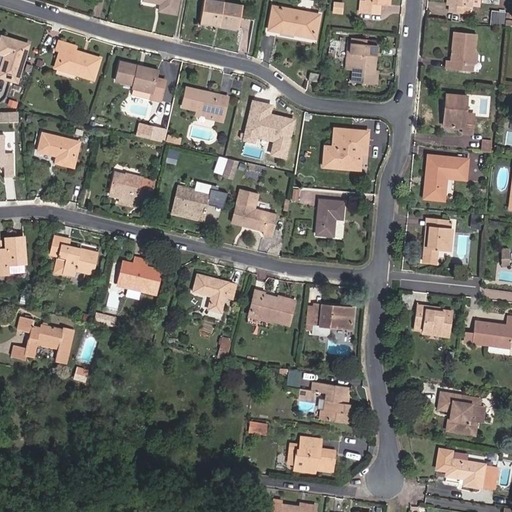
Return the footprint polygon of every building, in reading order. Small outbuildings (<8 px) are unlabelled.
[(176,14),(178,0),(144,0),(161,3),(159,10),(176,14)] [(239,28),(243,5),(212,0),(204,0),(201,22),(239,28)] [(384,3),(383,0),(365,0),(366,2),(361,1),(360,11),(379,13),(380,3),(384,3)] [(451,0),(451,5),(449,4),(449,11),(463,13),(464,6),(470,6),(470,0),(451,0)] [(342,3),(334,3),(333,10),(341,11),(342,3)] [(273,6),(268,30),(297,36),(298,31),(316,35),(320,15),(273,6)] [(490,24),(503,25),(504,12),(491,11),(490,24)] [(297,36),(315,39),(316,35),(298,31),(297,36)] [(476,34),(454,31),(452,50),(454,51),(454,53),(451,55),(450,61),(446,61),(445,68),(472,71),(472,64),(474,50),(476,34)] [(0,77),(17,83),(29,45),(1,37),(0,40),(0,54),(4,55),(0,69),(0,77)] [(374,71),(376,55),(377,45),(366,44),(366,39),(351,38),(349,53),(354,54),(354,57),(354,63),(353,70),(355,70),(354,81),(373,82),(374,71)] [(56,68),(94,80),(100,59),(75,51),(76,47),(59,41),(57,50),(61,52),(56,68)] [(349,53),(350,43),(347,42),(345,69),(353,70),(354,63),(354,57),(354,54),(349,53)] [(151,99),(160,101),(165,81),(155,79),(156,75),(138,70),(139,66),(121,62),(116,82),(134,86),(132,94),(151,98),(151,99)] [(156,75),(157,71),(139,66),(138,70),(156,75)] [(310,72),(308,80),(317,82),(318,74),(310,72)] [(222,122),(228,97),(187,88),(182,107),(197,110),(196,116),(222,122)] [(465,113),(466,96),(446,95),(443,126),(463,128),(463,133),(472,134),(473,114),(465,113)] [(288,158),(296,118),(272,113),(274,103),(252,98),(244,140),(258,143),(259,137),(275,141),(272,155),(288,158)] [(0,120),(18,121),(18,111),(0,110),(0,120)] [(150,138),(162,141),(165,131),(152,129),(150,138)] [(323,160),(342,161),(342,168),(359,169),(361,154),(366,154),(368,132),(334,129),(332,147),(324,146),(323,160)] [(5,153),(5,135),(0,134),(0,166),(4,167),(5,177),(14,176),(13,153),(5,153)] [(73,167),(79,143),(43,134),(38,151),(57,156),(55,163),(73,167)] [(179,145),(181,138),(167,135),(166,142),(179,145)] [(490,151),(491,144),(482,143),(481,150),(490,151)] [(212,155),(208,172),(218,174),(221,157),(212,155)] [(426,178),(431,179),(429,198),(443,200),(446,177),(465,179),(467,160),(428,156),(426,178)] [(218,174),(227,176),(231,159),(224,157),(221,157),(218,174)] [(323,160),(323,167),(342,168),(342,161),(323,160)] [(145,189),(153,191),(155,181),(142,178),(126,174),(114,172),(108,196),(120,199),(120,200),(136,203),(140,188),(145,189)] [(203,220),(209,194),(178,187),(172,213),(203,220)] [(145,189),(142,199),(151,201),(153,191),(145,189)] [(254,209),(258,194),(240,189),(232,223),(243,226),(245,224),(248,225),(249,227),(264,231),(263,234),(272,237),(277,215),(254,209)] [(342,219),(344,202),(319,200),(316,234),(332,236),(335,218),(342,219)] [(219,217),(222,208),(211,204),(207,213),(219,217)] [(451,221),(430,219),(429,227),(427,248),(424,248),(423,255),(423,263),(436,264),(436,257),(437,249),(449,251),(452,228),(450,228),(451,221)] [(93,275),(98,252),(80,248),(70,245),(71,240),(55,236),(50,254),(67,258),(65,266),(56,264),(55,271),(74,276),(75,270),(93,275)] [(8,265),(26,263),(23,237),(6,239),(6,245),(1,245),(1,242),(0,241),(0,274),(9,274),(8,265)] [(99,247),(82,243),(80,248),(98,252),(99,247)] [(446,262),(447,251),(439,250),(438,261),(446,262)] [(502,264),(510,263),(509,252),(501,252),(502,264)] [(135,258),(133,265),(124,262),(118,285),(155,294),(161,272),(145,268),(147,261),(135,258)] [(232,298),(236,285),(197,275),(193,291),(211,296),(208,309),(220,312),(224,296),(232,298)] [(139,298),(141,292),(128,288),(127,295),(139,298)] [(255,290),(249,315),(270,320),(288,325),(295,301),(279,296),(278,298),(263,294),(264,293),(255,290)] [(329,326),(350,328),(352,307),(320,304),(320,308),(313,307),(311,332),(325,333),(328,331),(329,326)] [(448,337),(451,311),(439,310),(439,311),(417,308),(414,330),(425,331),(441,333),(440,336),(448,337)] [(115,327),(117,317),(97,312),(94,321),(115,327)] [(247,321),(268,327),(270,320),(249,315),(247,321)] [(506,324),(475,320),(473,334),(472,341),(510,346),(511,332),(511,316),(507,315),(506,324)] [(55,361),(67,364),(75,331),(63,328),(63,330),(42,325),(41,328),(32,326),(34,321),(20,317),(17,329),(30,333),(26,348),(13,345),(11,355),(24,358),(24,356),(34,358),(37,344),(58,349),(55,361)] [(465,333),(464,343),(472,344),(472,341),(473,334),(465,333)] [(230,339),(223,337),(221,343),(229,345),(230,339)] [(472,344),(510,349),(510,346),(472,341),(472,344)] [(226,356),(229,345),(221,343),(219,354),(226,356)] [(288,384),(302,385),(303,371),(289,369),(288,384)] [(312,381),(311,390),(312,390),(325,392),(323,411),(320,410),(319,418),(349,423),(352,405),(348,404),(350,387),(312,381)] [(297,396),(311,398),(312,390),(311,390),(298,388),(297,396)] [(471,404),(472,397),(441,392),(438,409),(450,411),(446,431),(474,435),(476,423),(481,424),(484,406),(471,404)] [(250,422),(249,432),(258,434),(259,423),(250,422)] [(266,435),(267,424),(259,423),(258,434),(266,435)] [(334,455),(319,452),(320,449),(321,440),(301,437),(299,445),(299,449),(297,449),(294,464),(294,469),(316,472),(317,468),(332,471),(334,455)] [(290,444),(288,463),(294,464),(297,449),(299,449),(299,445),(290,444)] [(463,484),(494,490),(499,467),(449,458),(450,451),(440,449),(436,468),(447,470),(446,475),(464,479),(463,484)]
